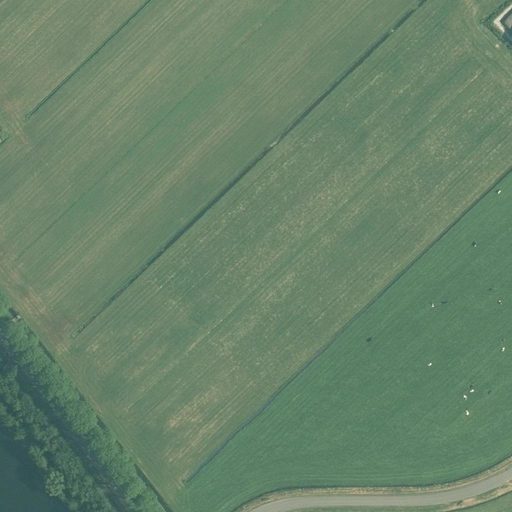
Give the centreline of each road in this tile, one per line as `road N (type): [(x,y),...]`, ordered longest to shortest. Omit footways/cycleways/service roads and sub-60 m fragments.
road 1 (tertiary): [(262,511),(297,503),(431,500),(511,473)]
road 2 (tertiary): [(137,511),(0,335)]
